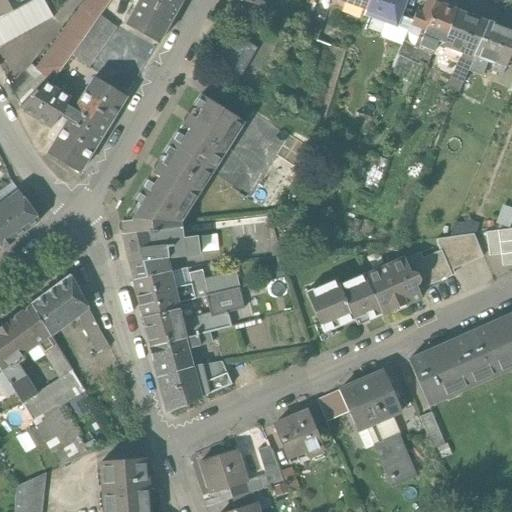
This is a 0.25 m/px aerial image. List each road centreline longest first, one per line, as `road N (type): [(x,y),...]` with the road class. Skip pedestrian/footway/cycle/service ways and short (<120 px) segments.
road 1 (residential): [(169,450),(300,384),(511,296)]
road 2 (residential): [(213,0),(78,225)]
road 3 (residential): [(78,225),(169,450)]
road 4 (residential): [(0,115),(78,225)]
